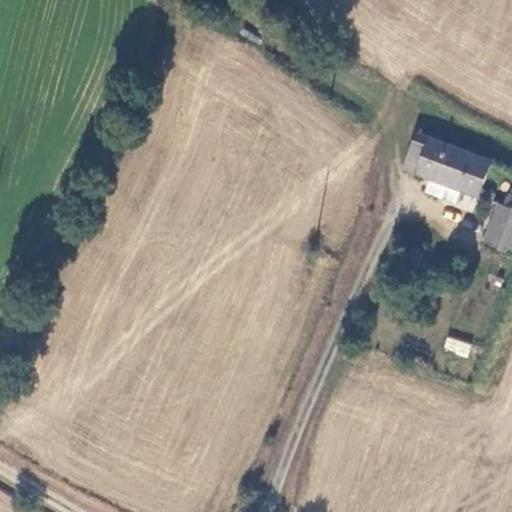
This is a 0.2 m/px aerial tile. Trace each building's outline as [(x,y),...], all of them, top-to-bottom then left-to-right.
[(404,166),(428,175),(444,180),(464,187),(479,193),(491,161),(414,131),(404,166)] [(444,180),(428,175),(424,189),(440,194),(444,180)] [(459,202),(464,187),(444,180),(440,194),(459,202)] [(511,207),(494,203),(484,245),(511,252),(511,207)] [(468,356),(471,342),(445,337),(443,350),(468,356)]
